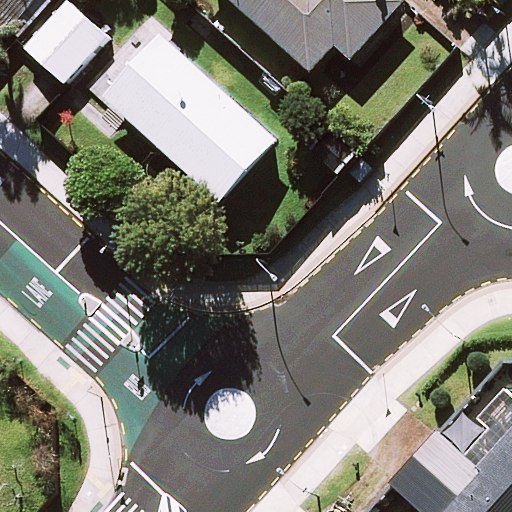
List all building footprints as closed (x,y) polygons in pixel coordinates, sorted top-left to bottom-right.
[(43,0),(0,0),(0,23),(12,34),(43,0)] [(232,0),(315,75),(340,48),(356,63),(407,7),(399,0),(232,0)] [(110,39),(72,5),(30,52),(68,86),(110,39)] [(280,145),(165,40),(110,102),(225,206),(280,145)] [(408,463),(464,511),(511,511),(511,403),(468,453),(439,428),(408,463)] [(464,511),(408,463),(393,480),(428,511),(464,511)]
